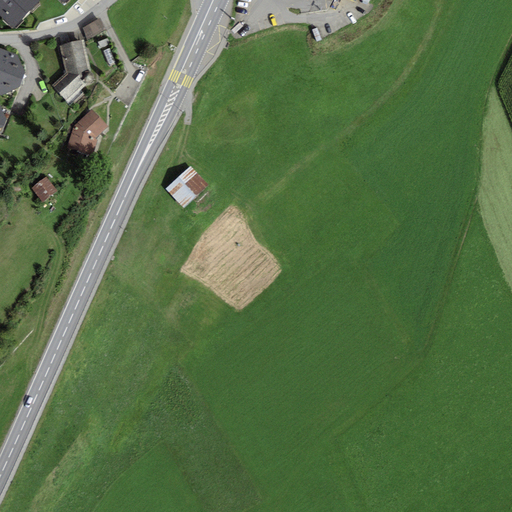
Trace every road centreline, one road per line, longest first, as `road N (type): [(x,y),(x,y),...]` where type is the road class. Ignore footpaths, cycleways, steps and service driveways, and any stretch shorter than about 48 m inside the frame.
road 1 (primary): [(216,0),(0,478)]
road 2 (track): [(511,41),(485,108),(482,167),(431,332)]
